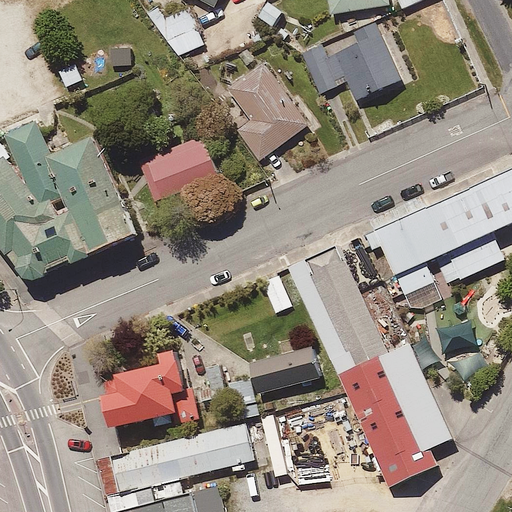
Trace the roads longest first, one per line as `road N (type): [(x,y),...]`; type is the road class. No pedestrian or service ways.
road 1 (residential): [(511,116),(0,345)]
road 2 (primary): [(0,380),(50,511)]
